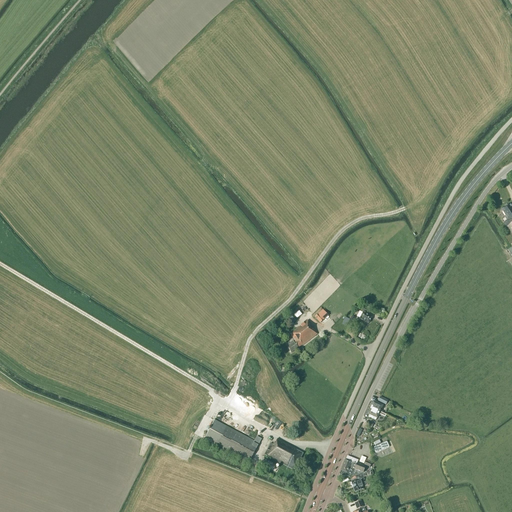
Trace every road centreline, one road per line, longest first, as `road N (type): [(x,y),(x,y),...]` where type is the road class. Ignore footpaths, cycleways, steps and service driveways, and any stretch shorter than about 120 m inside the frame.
road 1 (unclassified): [(511,120),(451,196),(313,490)]
road 2 (primary): [(319,493),(434,244),(509,145)]
road 3 (unclassified): [(327,496),(418,301),(484,193),(511,166)]
road 4 (track): [(0,264),(267,432)]
road 5 (track): [(318,262),(248,342),(235,390),(210,413),(187,456),(151,441),(141,455)]
road 6 (track): [(145,442),(24,400),(0,382)]
